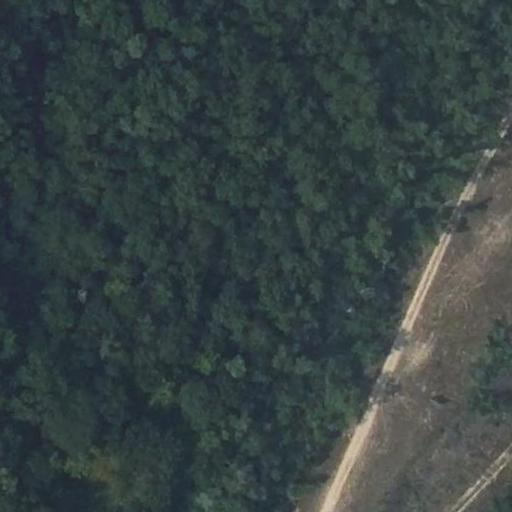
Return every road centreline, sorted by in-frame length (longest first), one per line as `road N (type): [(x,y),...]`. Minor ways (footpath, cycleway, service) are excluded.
road 1 (track): [(329,511),(439,239),(511,107)]
road 2 (track): [(511,215),(396,348)]
